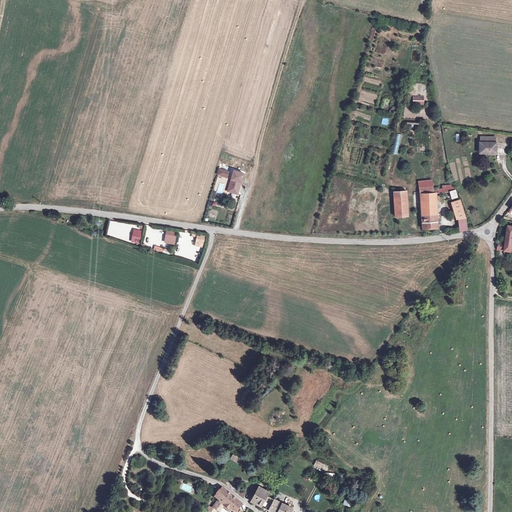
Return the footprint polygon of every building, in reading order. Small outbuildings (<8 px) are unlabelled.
[(424,105),(424,96),(413,96),(413,105),(424,105)] [(382,117),(381,124),(387,126),(389,119),(382,117)] [(397,155),(401,135),(396,134),(392,153),(397,155)] [(496,135),(480,136),(481,142),(480,142),(480,151),(492,151),(492,149),(498,149),(497,141),(496,141),(496,135)] [(227,178),(230,171),(219,168),(217,175),(227,178)] [(241,179),(232,176),(227,192),(237,194),(241,179)] [(219,178),(214,193),(223,196),(228,181),(219,178)] [(432,194),(432,186),(418,187),(422,229),(437,228),(435,201),(423,201),(422,195),(432,194)] [(451,199),(458,198),(454,188),(443,189),(443,193),(449,192),(451,199)] [(406,216),(404,191),(393,192),(394,217),(406,216)] [(464,218),(459,201),(451,203),(456,220),(458,219),(459,230),(466,230),(465,219),(464,218)] [(505,244),(499,243),(499,250),(511,251),(511,244),(511,225),(508,225),(505,244)] [(164,242),(175,244),(177,232),(166,230),(164,242)] [(195,246),(204,247),(205,235),(197,234),(195,246)] [(234,452),(230,459),(239,464),(243,458),(234,452)] [(322,471),(325,464),(316,460),(313,467),(322,471)] [(182,483),(180,489),(192,493),(195,487),(182,483)] [(269,491),(259,485),(252,500),(275,511),(290,511),(293,508),(268,495),(269,491)] [(219,501),(223,505),(225,502),(231,495),(223,488),(215,497),(219,501)] [(231,495),(225,502),(232,508),(238,501),(231,495)] [(345,497),(344,505),(352,506),(353,499),(345,497)] [(224,505),(223,505),(219,501),(215,507),(219,511),(224,505)] [(223,505),(224,505),(230,510),(232,508),(225,502),(223,505)]
